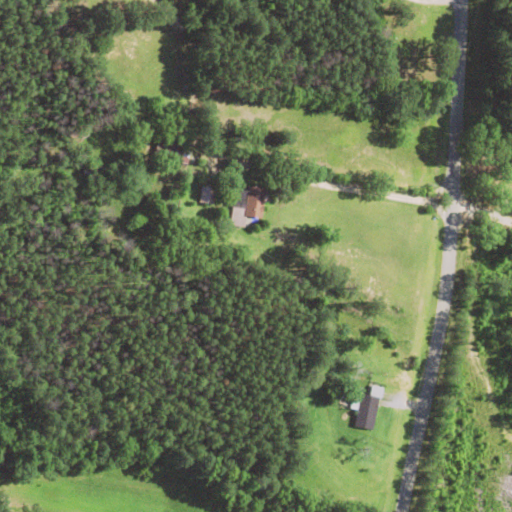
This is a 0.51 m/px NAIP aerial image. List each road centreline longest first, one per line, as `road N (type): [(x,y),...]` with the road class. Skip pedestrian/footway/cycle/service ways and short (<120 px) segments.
road 1 (residential): [(0,217),(74,194),(219,179),(511,241)]
road 2 (residential): [(389,511),(405,456),(435,224),(455,0)]
